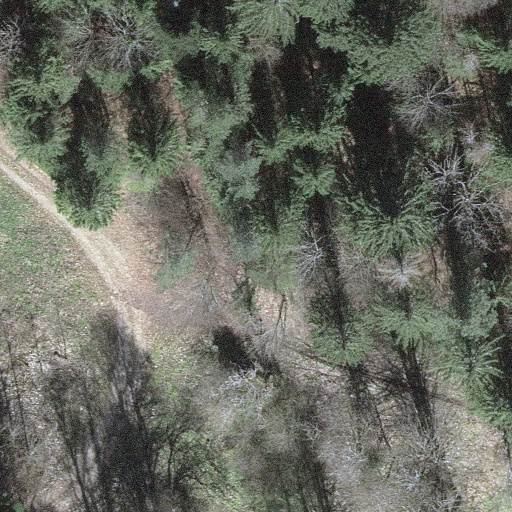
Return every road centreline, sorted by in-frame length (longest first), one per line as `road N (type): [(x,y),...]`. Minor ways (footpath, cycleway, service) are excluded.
road 1 (track): [(48,511),(83,472),(128,377),(133,331),(124,291)]
road 2 (track): [(124,291),(95,240),(0,156)]
